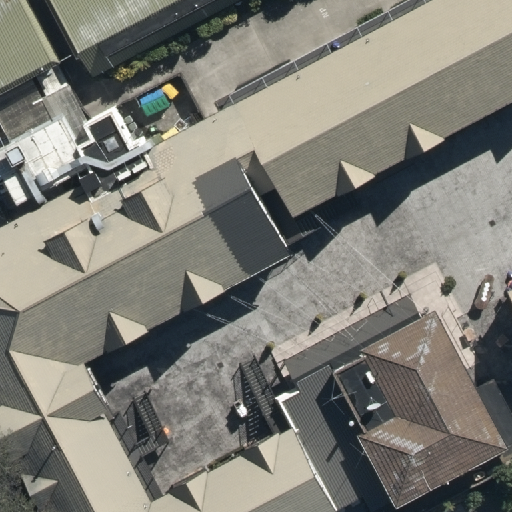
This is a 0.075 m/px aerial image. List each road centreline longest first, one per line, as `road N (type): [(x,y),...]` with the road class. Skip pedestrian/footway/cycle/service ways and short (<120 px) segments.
road 1 (unknown): [(0,503),(511,198)]
road 2 (unknown): [(420,0),(291,82)]
